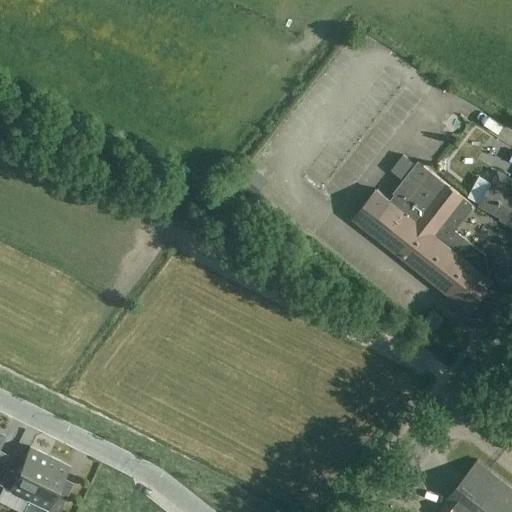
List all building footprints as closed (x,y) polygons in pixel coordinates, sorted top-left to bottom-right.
[(353,98),(370,109),(397,66),(380,55),(353,98)] [(491,285),(487,255),(456,230),(475,205),(432,172),(429,169),(419,161),(416,165),(404,155),(393,170),(405,179),(395,192),(397,194),(391,201),(377,189),(354,219),(380,239),(455,298),(466,307),(474,306),(491,285)] [(249,196),(263,178),(248,166),(233,185),(249,196)] [(511,180),(498,173),(481,206),(503,217),(501,220),(511,225),(511,180)] [(433,310),(422,324),(433,332),(443,318),(433,310)] [(0,468),(8,453),(0,449),(0,442),(4,434),(0,432),(0,468)] [(28,498),(49,457),(29,447),(9,488),(28,498)] [(58,511),(63,504),(52,498),(68,466),(49,457),(28,498),(47,507),(44,511),(58,511)] [(447,502),(438,511),(511,511),(511,484),(479,459),(454,489),(445,501),(447,502)] [(0,479),(0,483),(9,488),(17,473),(6,467),(0,479)]
